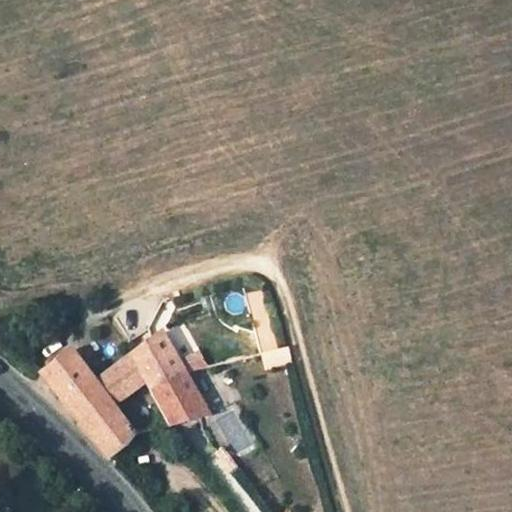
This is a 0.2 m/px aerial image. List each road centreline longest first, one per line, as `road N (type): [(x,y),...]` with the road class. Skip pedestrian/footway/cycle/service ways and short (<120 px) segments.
road 1 (unknown): [(153,302),(257,271),(288,278),(346,511)]
road 2 (secondary): [(0,380),(129,511)]
